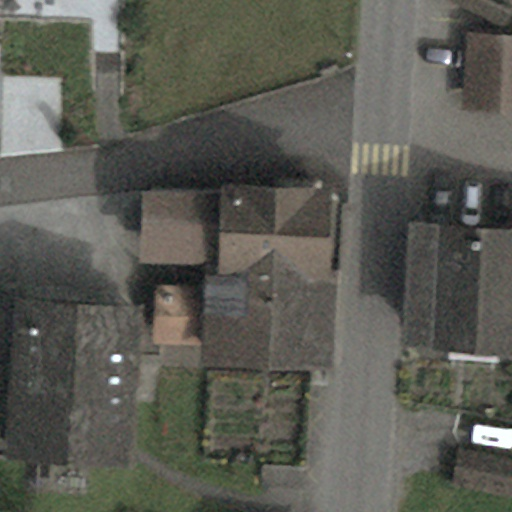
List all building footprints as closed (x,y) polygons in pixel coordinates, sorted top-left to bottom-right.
[(481,0),(479,5),(504,18),(509,9),(491,0),(481,0)] [(469,98),(511,101),(511,40),(472,38),(469,98)] [(214,248),(214,264),(228,264),(228,262),(318,268),(320,193),(314,192),(315,182),(279,180),(278,191),(151,189),(149,244),(214,248)] [(427,329),(511,334),(511,231),(415,225),(409,328),(427,329)] [(228,264),(214,264),(210,346),(331,352),(334,268),(318,268),(228,262),(228,264)] [(162,290),(160,335),(201,337),(203,292),(162,290)] [(0,449),(120,458),(130,312),(0,302),(0,449)] [(511,492),(511,459),(459,449),(453,481),(511,492)]
